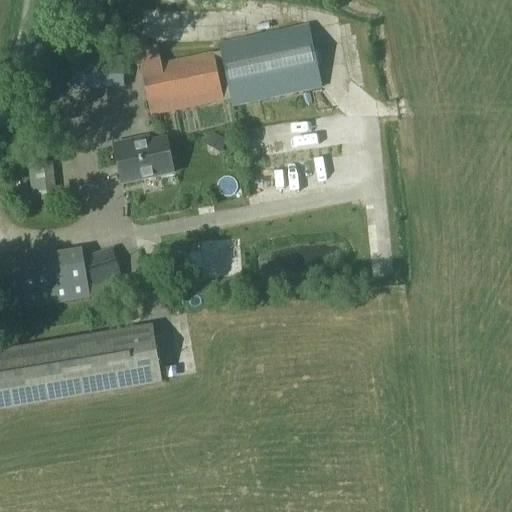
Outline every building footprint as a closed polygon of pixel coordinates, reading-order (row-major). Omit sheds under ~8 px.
[(160,66),(157,48),(136,52),(150,117),(223,102),(218,77),(226,76),(232,107),(320,88),(307,27),(219,46),(221,55),(213,56),(213,55),(160,66)] [(121,60),(71,63),(73,90),(123,87),(121,60)] [(313,124),(235,131),(237,154),(315,146),(313,124)] [(165,141),(148,145),(147,140),(131,143),(132,148),(116,152),(123,185),(172,174),(165,141)] [(339,156),(293,164),(297,190),(343,182),(339,156)] [(52,173),(30,175),(33,203),(56,201),(52,173)] [(81,253),(1,266),(9,316),(89,303),(81,253)] [(113,254),(86,263),(95,288),(87,291),(90,299),(112,291),(108,281),(121,277),(113,254)] [(153,326),(0,350),(0,410),(163,384),(153,326)]
